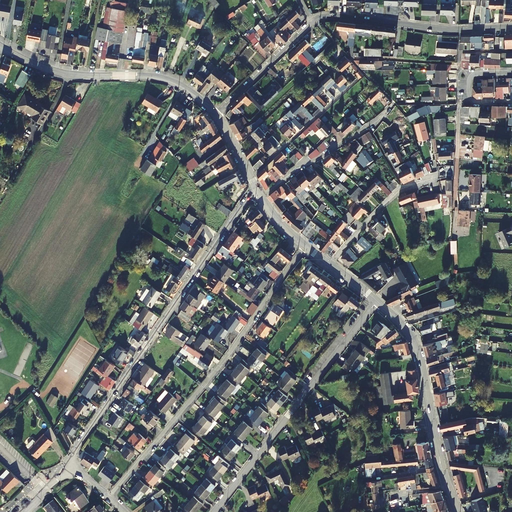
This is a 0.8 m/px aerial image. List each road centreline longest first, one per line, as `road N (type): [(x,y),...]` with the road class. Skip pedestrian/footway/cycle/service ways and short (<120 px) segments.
road 1 (residential): [(255,185),(70,468)]
road 2 (residential): [(108,497),(305,245)]
road 3 (residential): [(375,300),(213,511)]
road 4 (tertiary): [(216,113),(175,80),(66,75),(0,43)]
road 5 (tertiary): [(455,511),(415,344),(375,300)]
road 6 (residential): [(511,27),(315,19)]
road 7 (residential): [(315,19),(216,113)]
road 8 (residential): [(260,197),(298,164),(371,127)]
